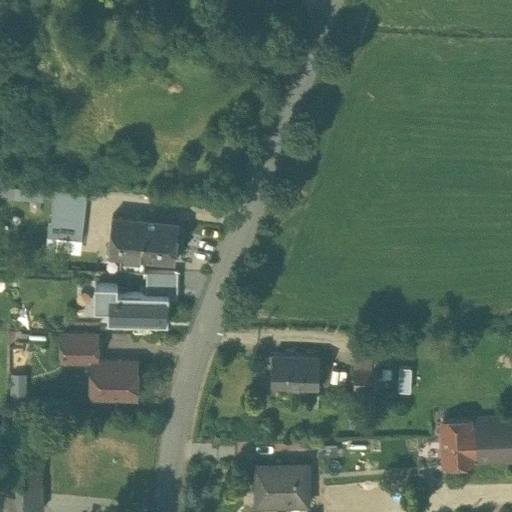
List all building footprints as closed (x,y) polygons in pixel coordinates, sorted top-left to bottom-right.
[(3,186),(3,196),(43,197),(43,187),(3,186)] [(70,210),(89,211),(90,192),(53,189),(47,238),(60,239),(67,239),(70,210)] [(89,211),(70,210),(67,239),(86,241),(89,211)] [(144,217),(112,214),(109,254),(125,255),(126,243),(142,244),(144,217)] [(179,220),(144,217),(142,244),(126,243),(125,255),(125,256),(148,258),(175,260),(179,220)] [(85,250),(86,241),(67,239),(60,239),(59,247),(85,250)] [(148,258),(125,256),(124,266),(148,268),(148,258)] [(146,269),(146,291),(168,291),(168,297),(178,297),(178,270),(146,269)] [(94,307),(108,307),(108,291),(117,291),(118,283),(95,282),(94,307)] [(149,320),(168,320),(168,297),(168,291),(146,291),(117,291),(108,291),(108,307),(108,319),(144,319),(144,315),(149,315),(149,320)] [(97,333),(62,332),(62,354),(96,355),(97,333)] [(320,354),(272,352),(271,384),(318,386),(320,354)] [(136,360),(92,359),(92,395),(136,396),(136,360)] [(411,387),(412,364),(402,364),(400,387),(411,387)] [(377,368),(354,367),(353,387),(376,388),(377,368)] [(511,413),(469,416),(471,463),(511,460),(511,413)] [(469,416),(442,417),(445,464),(471,463),(469,416)] [(42,424),(4,424),(5,509),(43,508),(42,424)] [(307,463),(256,464),(257,503),(308,502),(307,463)]
